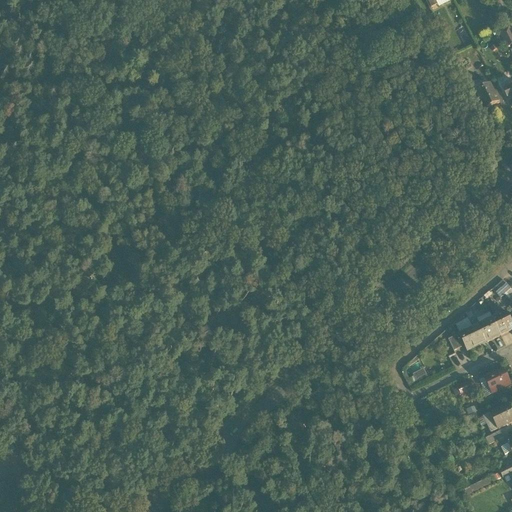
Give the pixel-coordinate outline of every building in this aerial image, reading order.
[(427,0),(431,8),(438,5),(435,0),(435,1),(434,0),(427,0)] [(499,17),(492,21),(495,26),(502,23),(499,17)] [(495,26),(492,21),(481,26),(484,32),(495,26)] [(505,45),(506,48),(511,45),(511,33),(509,27),(498,32),(500,37),(505,45)] [(500,48),(505,45),(500,37),(495,39),(500,48)] [(473,85),(476,91),(490,84),(487,78),(473,85)] [(476,91),(485,110),(499,103),(496,96),(499,95),(496,90),(493,91),(490,84),(476,91)] [(492,290),(500,299),(505,294),(510,289),(503,281),(492,290)] [(511,325),(506,312),(492,318),(500,335),(511,329),(511,325)] [(487,342),(500,335),(492,318),(489,313),(477,319),(479,325),(487,342)] [(467,352),(481,345),(472,328),(468,319),(456,326),(460,334),(459,334),(465,346),(467,352)] [(479,325),(472,328),(481,345),(487,342),(479,325)] [(448,340),(454,351),(465,346),(459,334),(448,340)] [(412,375),(416,383),(428,377),(424,369),(412,375)] [(484,377),(485,379),(488,386),(492,394),(510,385),(503,370),(494,375),(493,372),(484,377)] [(484,389),(488,386),(485,379),(480,381),(484,389)] [(457,388),(461,395),(472,390),(468,383),(457,388)] [(486,397),(492,394),(488,386),(484,389),(483,389),(486,397)] [(487,425),(488,425),(493,422),(497,430),(511,422),(511,410),(509,404),(483,417),(487,425)] [(481,428),(487,425),(483,417),(477,419),(481,428)] [(492,432),(497,430),(493,422),(488,425),(492,432)] [(486,439),(489,445),(503,438),(500,432),(486,439)] [(505,455),(511,452),(508,445),(501,448),(505,455)] [(511,464),(501,470),(505,478),(511,474),(511,464)] [(464,490),(467,496),(497,482),(494,475),(464,490)] [(0,484),(0,498),(9,493),(3,483),(0,484)] [(3,511),(16,505),(9,493),(0,498),(0,511),(3,511)]
